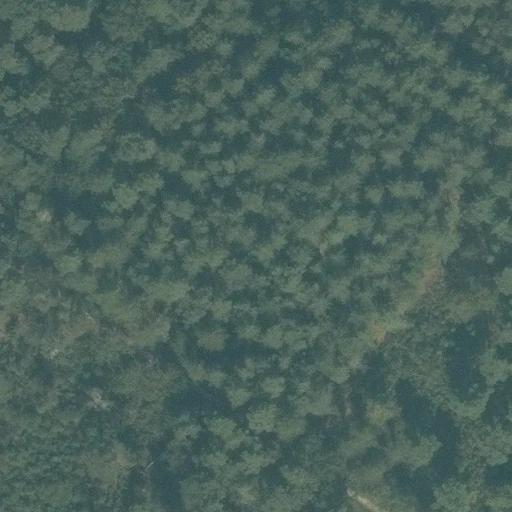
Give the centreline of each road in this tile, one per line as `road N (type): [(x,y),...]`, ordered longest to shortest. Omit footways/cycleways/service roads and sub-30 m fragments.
road 1 (track): [(376,511),(0,268)]
road 2 (track): [(22,283),(178,53)]
road 3 (track): [(511,92),(360,0)]
